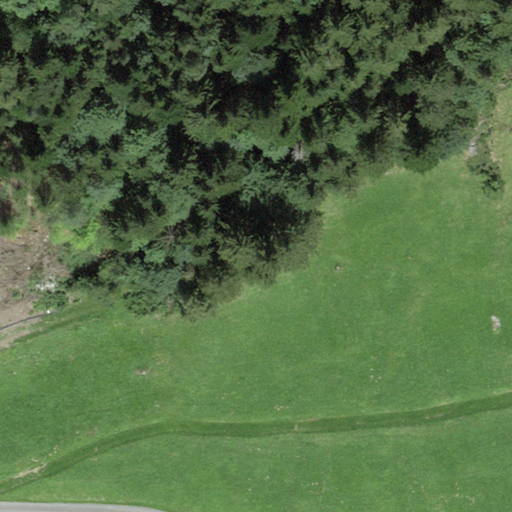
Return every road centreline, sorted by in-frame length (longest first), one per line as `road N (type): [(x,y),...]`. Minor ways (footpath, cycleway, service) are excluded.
road 1 (track): [(0,489),(146,432),(333,426),(511,399)]
road 2 (track): [(0,341),(168,279)]
